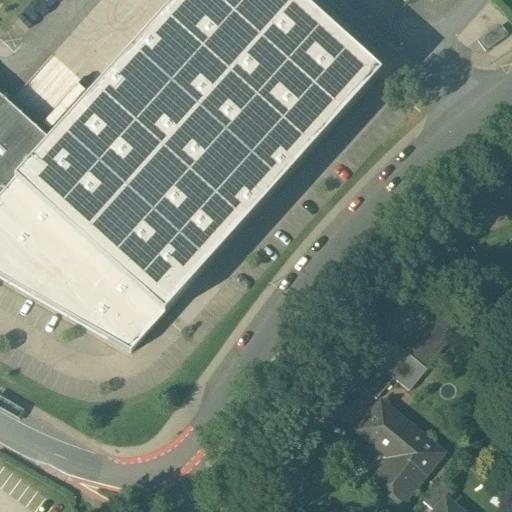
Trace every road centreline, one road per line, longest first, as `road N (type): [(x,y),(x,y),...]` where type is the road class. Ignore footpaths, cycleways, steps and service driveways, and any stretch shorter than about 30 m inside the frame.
road 1 (unclassified): [(511,85),(479,106),(369,218),(168,468)]
road 2 (unclassified): [(168,468),(140,475),(95,470),(0,430)]
